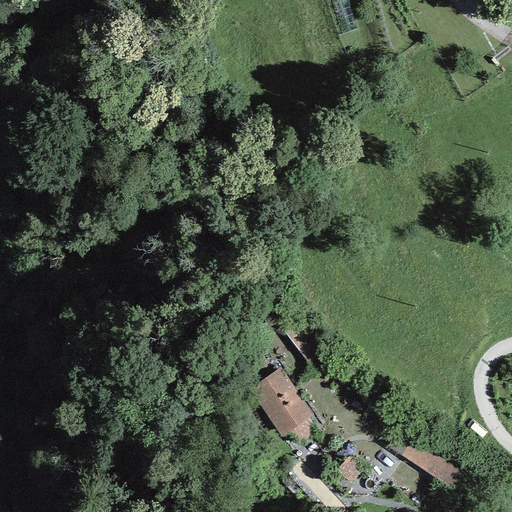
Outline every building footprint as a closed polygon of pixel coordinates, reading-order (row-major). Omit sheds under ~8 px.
[(299,322),(285,332),(311,368),(325,358),(299,322)] [(313,415),(280,367),(249,388),(281,437),(285,434),(293,445),(314,431),(307,420),(313,415)] [(392,415),(377,399),(369,406),(384,422),(392,415)] [(464,471),(399,428),(387,447),(452,490),(464,471)] [(350,484),(363,468),(348,455),(335,471),(350,484)]
